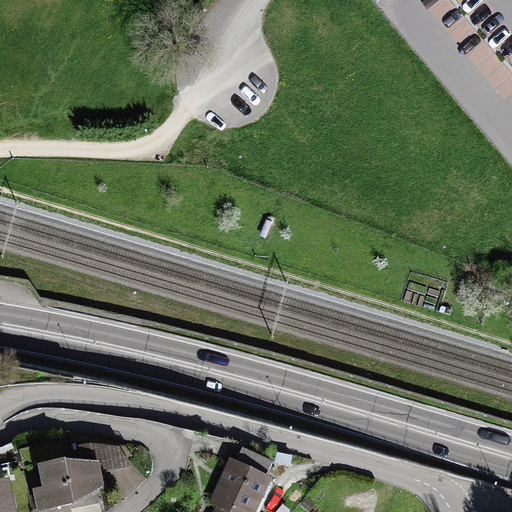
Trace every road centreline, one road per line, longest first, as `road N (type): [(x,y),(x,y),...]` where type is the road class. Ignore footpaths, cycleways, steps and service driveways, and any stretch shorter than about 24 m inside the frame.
road 1 (trunk): [(0,325),(206,369),(511,457)]
road 2 (residential): [(0,408),(26,396),(73,394),(203,419),(421,481),(451,510)]
road 3 (residential): [(0,428),(82,423),(152,437),(167,453),(166,471),(131,511)]
